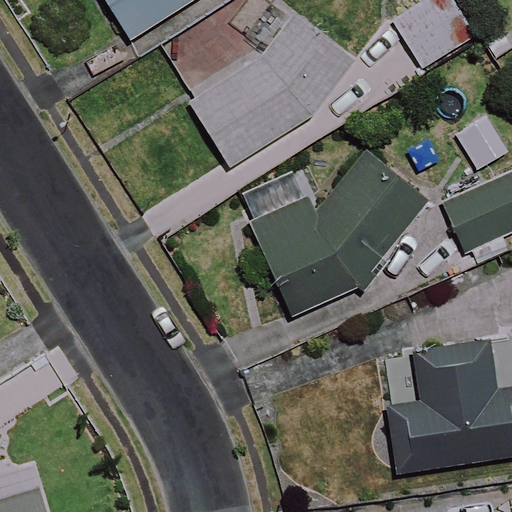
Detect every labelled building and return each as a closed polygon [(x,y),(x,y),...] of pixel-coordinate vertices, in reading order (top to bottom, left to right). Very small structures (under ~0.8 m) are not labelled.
[(192,0),(96,0),(121,42),(192,0)] [(467,42),(442,0),(427,0),(390,23),(418,71),(467,42)] [(351,65),(292,14),(252,59),(181,101),(221,168),(304,118),(351,65)] [(326,191),(245,226),(286,322),(367,287),(421,209),(348,159),(326,191)] [(511,232),(511,187),(508,178),(439,209),(461,256),(511,232)] [(511,390),(491,393),(483,337),(409,348),(417,404),(380,409),(390,473),(511,454),(511,390)] [(0,511),(39,511),(33,491),(0,500),(0,511)]
